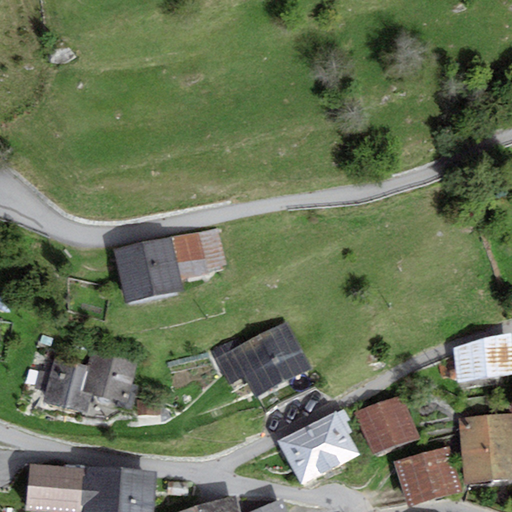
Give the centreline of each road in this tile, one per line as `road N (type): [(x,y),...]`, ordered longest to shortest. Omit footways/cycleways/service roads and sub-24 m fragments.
road 1 (unclassified): [(5,209),(84,234),(134,235),(380,188),(511,135)]
road 2 (unclassified): [(511,328),(425,359),(216,476)]
road 3 (unclassified): [(0,431),(66,452),(216,476)]
road 4 (unclassified): [(216,476),(329,499),(349,511)]
